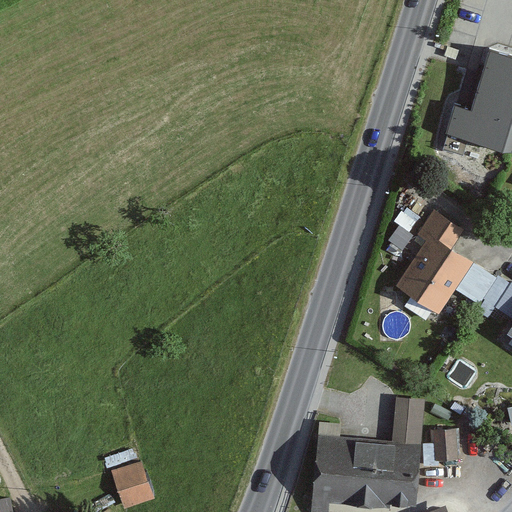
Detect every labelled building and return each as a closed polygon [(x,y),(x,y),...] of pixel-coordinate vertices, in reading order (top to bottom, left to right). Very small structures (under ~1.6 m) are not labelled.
[(458,140),(509,156),(511,146),(511,57),(486,50),(458,140)] [(463,230),(432,209),(414,235),(424,242),(395,282),(439,312),(473,264),(450,248),(463,230)] [(403,213),(391,239),(406,246),(418,221),(403,213)] [(511,275),(508,273),(480,315),(511,336),(511,275)] [(457,429),(433,430),(433,459),(458,458),(457,429)] [(418,505),(423,439),(317,431),(311,511),(328,511),(330,499),(418,505)] [(112,474),(122,511),(152,502),(141,466),(112,474)] [(0,496),(0,511),(14,511),(11,495),(0,496)]
